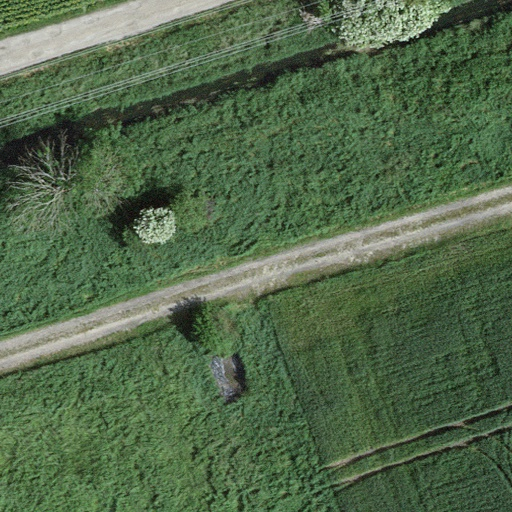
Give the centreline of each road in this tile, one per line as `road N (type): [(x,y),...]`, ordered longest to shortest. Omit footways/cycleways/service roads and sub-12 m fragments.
road 1 (track): [(0,371),(511,210)]
road 2 (track): [(233,298),(314,511)]
road 3 (track): [(183,0),(0,57)]
